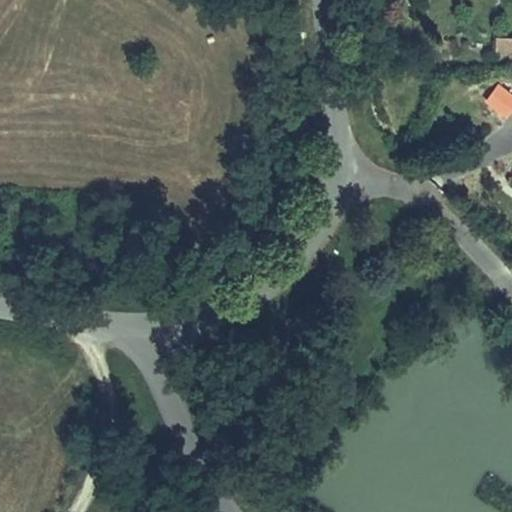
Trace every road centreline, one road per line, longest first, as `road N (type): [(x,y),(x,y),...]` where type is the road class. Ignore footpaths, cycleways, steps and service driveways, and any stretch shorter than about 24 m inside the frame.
road 1 (residential): [(337,173),(319,225),(285,274),(230,307),(137,321)]
road 2 (residential): [(511,289),(414,195),(337,173)]
road 3 (residential): [(230,511),(163,392),(137,321)]
road 4 (track): [(83,318),(104,413),(96,458),(71,511)]
road 5 (residential): [(319,0),(340,138),(337,173)]
road 6 (residential): [(137,321),(0,306)]
